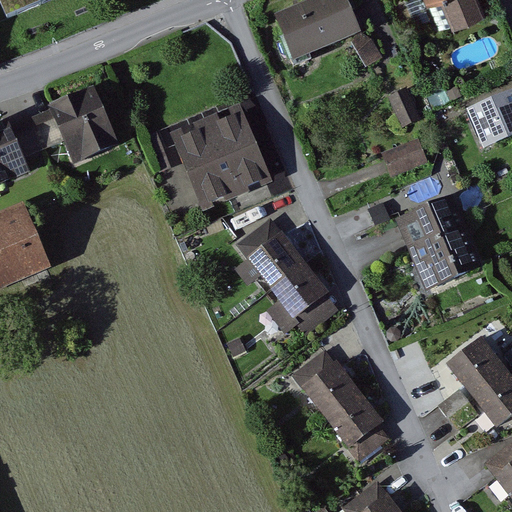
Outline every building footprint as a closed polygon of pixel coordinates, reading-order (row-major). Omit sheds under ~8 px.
[(0,0),(0,15),(4,26),(66,0),(0,0)] [(353,0),(332,0),(281,19),(296,60),(366,34),(353,0)] [(481,0),(428,0),(442,36),(488,18),(481,0)] [(106,95),(62,111),(81,164),(125,148),(106,95)] [(511,99),(474,114),(488,153),(511,144),(511,99)] [(244,116),(176,142),(201,208),(269,183),(244,116)] [(13,123),(0,127),(0,187),(32,176),(13,123)] [(383,150),(392,175),(431,161),(421,135),(383,150)] [(458,203),(403,224),(430,298),(486,277),(458,203)] [(0,237),(0,290),(61,269),(45,222),(0,237)] [(333,298),(282,236),(252,261),(303,323),(333,298)] [(511,428),(511,377),(485,346),(455,371),(507,433),(511,428)] [(391,430),(340,368),(310,393),(361,455),(391,430)] [(511,474),(501,483),(511,496),(511,474)] [(399,511),(388,498),(370,511),(399,511)]
